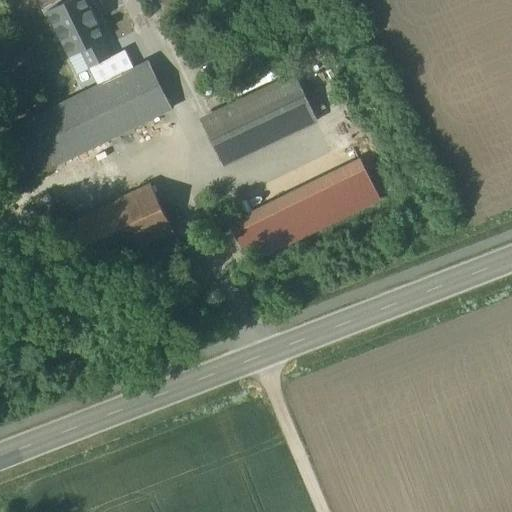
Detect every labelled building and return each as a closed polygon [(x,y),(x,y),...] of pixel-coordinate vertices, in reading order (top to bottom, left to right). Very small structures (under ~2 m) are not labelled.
[(82,52),(100,87),(120,78),(112,61),(103,42),(106,40),(84,0),(72,0),(47,12),(70,58),(82,52)] [(112,61),(120,78),(149,64),(140,46),(112,61)] [(172,108),(149,64),(120,78),(100,87),(0,135),(0,151),(15,184),(172,108)] [(315,121),(294,77),(203,120),(224,164),(315,121)] [(173,231),(151,186),(68,226),(90,271),(173,231)]
